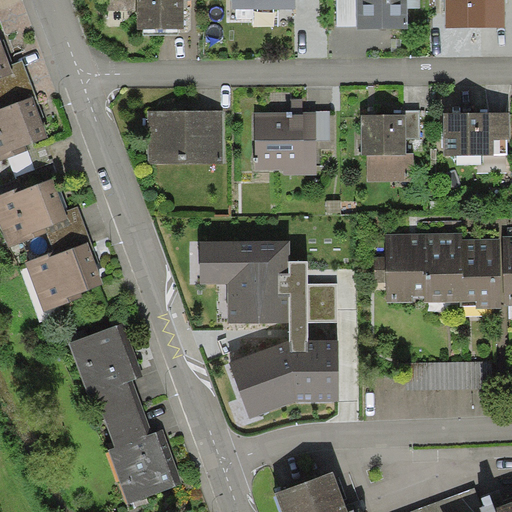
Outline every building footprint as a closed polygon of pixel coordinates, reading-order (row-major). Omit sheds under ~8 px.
[(135,10),(135,0),(107,0),(108,11),(135,10)] [(183,0),(136,0),(137,29),(184,29),(183,0)] [(231,0),(232,8),(296,9),(295,0),(231,0)] [(357,26),(356,0),(336,0),(337,26),(357,26)] [(356,0),(357,26),(357,29),(408,29),(407,0),(356,0)] [(504,0),(445,0),(446,28),(505,27),(504,0)] [(0,77),(13,73),(11,65),(4,49),(0,37),(0,77)] [(23,60),(11,65),(13,73),(0,77),(0,108),(0,109),(33,97),(36,96),(23,60)] [(39,113),(33,97),(0,109),(0,108),(0,160),(28,150),(25,145),(48,138),(39,113)] [(222,110),(147,111),(148,164),(223,163),(222,110)] [(330,110),(317,110),(317,112),(317,140),(330,140),(330,110)] [(394,110),(394,114),(406,114),(406,138),(419,138),(419,110),(394,110)] [(317,112),(254,112),(254,171),(284,171),(284,175),(317,175),(317,140),(317,112)] [(489,112),(444,112),(444,155),(507,155),(507,139),(510,139),(510,112),(489,112)] [(394,114),(361,114),(361,155),(367,155),(367,182),(415,182),(414,153),(406,153),(406,138),(406,114),(394,114)] [(16,188),(0,194),(0,224),(9,247),(47,232),(45,228),(68,219),(65,211),(69,210),(62,193),(58,183),(55,185),(52,177),(17,192),(16,188)] [(78,206),(69,210),(65,211),(68,219),(45,228),(47,232),(54,251),(55,254),(87,242),(91,240),(78,206)] [(463,232),(424,233),(425,296),(425,303),(463,302),(462,280),(464,280),(463,239),(463,232)] [(424,233),(386,233),(387,256),(387,282),(387,302),(413,302),(413,297),(425,296),(424,233)] [(504,238),(463,239),(464,280),(462,280),(463,302),(477,302),(477,308),(505,308),(505,306),(504,238)] [(91,240),(87,242),(95,261),(96,264),(100,263),(91,240)] [(290,241),(200,241),(200,284),(227,284),(227,323),(289,323),(308,323),(308,321),(308,284),(308,262),(290,262),(290,241)] [(95,261),(87,242),(55,254),(54,251),(25,262),(45,313),(83,298),(81,293),(104,284),(96,264),(95,261)] [(375,282),(387,282),(387,256),(375,256),(375,282)] [(308,284),(308,321),(338,321),(337,283),(308,284)] [(124,323),(69,343),(89,396),(95,393),(132,380),(143,376),(132,346),(124,323)] [(338,341),(308,340),(308,323),(289,323),(290,342),(229,363),(251,417),(296,403),(339,401),(338,341)] [(492,389),(491,361),(405,362),(405,390),(492,389)] [(153,433),(132,380),(95,393),(115,447),(153,433)] [(115,447),(108,450),(128,503),(183,483),(173,456),(163,429),(153,433),(115,447)] [(348,511),(334,473),(275,494),(281,511),(348,511)] [(484,511),(475,487),(407,511),(484,511)] [(489,511),(511,511),(511,503),(491,511),(489,511)]
